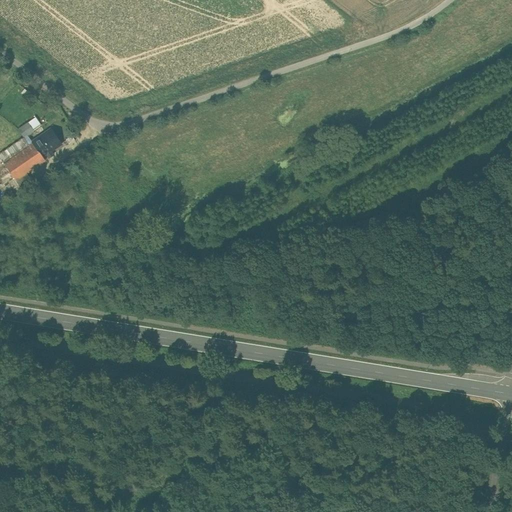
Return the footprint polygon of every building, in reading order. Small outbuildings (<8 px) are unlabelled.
[(18,129),(24,138),(33,132),(27,123),(18,129)] [(32,141),(43,156),(61,143),(51,128),(32,141)] [(0,154),(24,138),(18,129),(0,142),(0,154)] [(0,157),(4,164),(30,146),(24,138),(0,154),(0,157)] [(15,180),(26,173),(45,160),(43,156),(32,141),(32,142),(33,143),(30,146),(4,164),(15,180)] [(26,173),(15,180),(22,190),(33,182),(26,173)]
